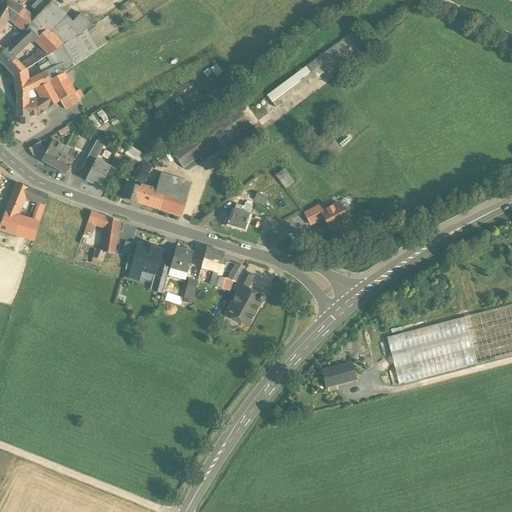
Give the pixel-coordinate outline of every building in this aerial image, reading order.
[(9,0),(4,0),(0,7),(0,27),(3,29),(8,19),(16,5),(9,0)] [(50,0),(39,0),(32,8),(39,15),(52,1),(50,0)] [(131,0),(127,3),(128,3),(124,6),(127,10),(134,5),(131,0)] [(44,24),(64,46),(76,38),(93,26),(81,14),(73,22),(52,1),(39,15),(35,19),(32,23),(38,30),(44,24)] [(16,5),(8,19),(21,28),(27,20),(32,23),(35,19),(24,10),(16,5)] [(27,20),(21,28),(26,32),(32,23),(27,20)] [(32,23),(26,32),(19,38),(26,45),(31,40),(34,43),(36,41),(42,48),(50,55),(52,53),(53,53),(64,46),(44,24),(38,30),(32,23)] [(87,57),(107,44),(105,39),(102,41),(93,26),(76,38),(87,57)] [(352,35),(266,89),(274,102),(361,49),(352,35)] [(19,38),(12,44),(4,51),(0,55),(0,63),(3,66),(14,78),(23,72),(25,71),(20,65),(13,57),(26,45),(19,38)] [(76,38),(64,46),(53,53),(55,58),(60,66),(64,74),(87,57),(76,38)] [(42,48),(37,51),(39,54),(42,59),(47,56),(50,55),(42,48)] [(50,55),(47,56),(50,61),(55,58),(53,53),(52,53),(50,55)] [(39,54),(20,65),(25,71),(37,63),(42,59),(39,54)] [(42,59),(37,63),(40,68),(50,62),(50,61),(47,56),(42,59)] [(45,74),(25,83),(15,85),(17,95),(26,93),(28,92),(35,89),(36,89),(49,83),(49,81),(64,74),(60,66),(45,72),(45,74)] [(23,72),(14,78),(15,85),(25,83),(23,72)] [(64,74),(49,81),(49,83),(60,101),(66,98),(72,94),(75,93),(64,74)] [(49,83),(36,89),(41,99),(47,110),(60,101),(49,83)] [(37,101),(28,102),(28,96),(28,92),(26,93),(17,95),(18,118),(21,118),(28,118),(28,116),(38,116),(47,110),(41,99),(37,101)] [(72,94),(66,98),(72,106),(77,103),(72,94)] [(164,97),(155,102),(164,116),(172,111),(164,97)] [(66,98),(60,101),(66,110),(72,106),(66,98)] [(251,126),(236,106),(171,153),(182,168),(219,142),(222,147),(251,126)] [(343,118),(315,142),(330,160),(358,137),(343,118)] [(67,127),(58,132),(60,136),(69,131),(67,127)] [(98,138),(86,159),(94,163),(96,158),(97,158),(106,142),(98,138)] [(46,152),(41,161),(53,168),(62,153),(55,149),(59,143),(53,140),(46,152)] [(123,140),(118,149),(141,160),(145,151),(123,140)] [(40,142),(28,149),(32,157),(39,160),(45,150),(40,142)] [(68,157),(62,153),(53,168),(65,175),(78,154),(72,150),(68,157)] [(140,163),(126,153),(122,160),(135,169),(140,163)] [(97,158),(96,158),(94,163),(84,181),(92,185),(93,183),(101,186),(111,168),(103,164),(104,162),(97,158)] [(294,182),(284,169),(275,177),(285,189),(294,182)] [(178,179),(160,174),(157,183),(175,189),(178,179)] [(9,180),(0,175),(0,190),(4,192),(9,180)] [(175,189),(157,183),(155,190),(186,199),(191,184),(178,179),(175,189)] [(31,190),(17,184),(8,205),(19,209),(24,197),(28,198),(31,190)] [(155,192),(128,184),(123,199),(145,206),(147,197),(153,198),(155,192)] [(38,193),(31,190),(28,198),(35,201),(38,193)] [(186,199),(155,190),(155,192),(153,198),(147,197),(145,206),(181,217),(186,199)] [(47,197),(38,193),(35,201),(39,203),(33,222),(38,223),(47,197)] [(267,199),(257,193),(254,199),(264,205),(267,199)] [(245,203),(244,207),(236,205),(234,211),(233,212),(232,216),(233,216),(230,225),(244,230),(251,205),(245,203)] [(347,221),(339,204),(322,213),(321,213),(324,219),(330,230),(331,229),(335,238),(346,232),(342,224),(347,221)] [(19,209),(8,205),(0,223),(0,230),(19,236),(24,219),(16,216),(19,209)] [(318,206),(304,213),(310,226),(324,219),(321,213),(322,213),(318,206)] [(101,216),(91,212),(88,222),(93,224),(98,226),(101,216)] [(109,219),(101,216),(98,226),(107,229),(109,219)] [(33,222),(24,219),(19,236),(34,241),(39,224),(38,223),(33,222)] [(117,222),(109,219),(107,229),(104,252),(104,253),(113,253),(117,222)] [(88,222),(83,234),(86,235),(87,233),(89,234),(93,224),(88,222)] [(146,247),(138,245),(129,278),(139,281),(142,272),(155,275),(159,262),(161,251),(154,249),(155,247),(147,245),(146,247)] [(223,253),(207,248),(201,270),(213,273),(212,277),(216,278),(216,276),(217,276),(220,265),(224,266),(226,261),(222,260),(223,253)] [(104,252),(95,249),(93,258),(102,261),(104,253),(104,252)] [(192,253),(175,249),(171,265),(170,269),(186,273),(192,253)] [(14,266),(23,265),(23,259),(18,259),(18,251),(0,251),(0,255),(2,255),(2,262),(13,261),(14,266)] [(102,261),(93,258),(91,264),(100,267),(102,261)] [(159,262),(155,275),(151,290),(163,294),(168,276),(170,269),(171,265),(159,262)] [(235,265),(227,279),(229,280),(233,282),(236,283),(244,267),(235,265)] [(186,273),(170,269),(168,276),(184,280),(186,273)] [(253,277),(242,272),(233,288),(239,291),(241,287),(246,290),(253,277)] [(217,276),(216,276),(216,278),(213,287),(221,289),(224,279),(217,276)] [(227,279),(224,279),(221,289),(230,292),(233,282),(229,280),(227,279)] [(197,282),(188,280),(185,293),(194,296),(197,282)] [(246,290),(241,287),(239,291),(226,315),(227,316),(227,315),(229,316),(230,316),(230,315),(247,324),(246,326),(247,326),(259,303),(262,303),(264,299),(263,296),(260,295),(257,295),(246,290)] [(92,303),(98,307),(103,298),(96,295),(92,303)] [(511,307),(389,340),(401,388),(511,358),(511,307)] [(351,365),(323,372),(327,387),(355,379),(351,365)]
